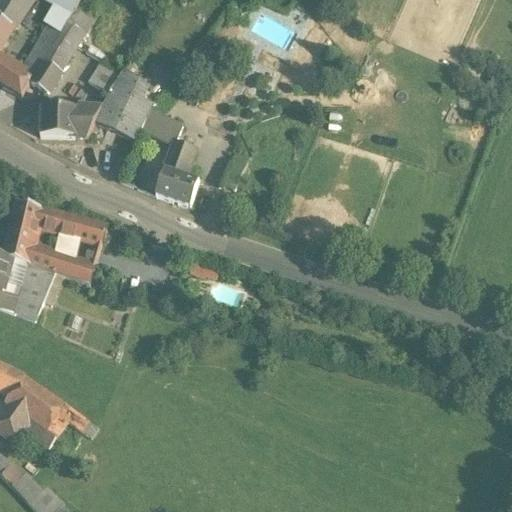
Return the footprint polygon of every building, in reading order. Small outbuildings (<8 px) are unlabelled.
[(7,0),(0,12),(0,27),(13,35),(35,0),(7,0)] [(86,0),(44,0),(75,19),(85,2),(86,0)] [(94,26),(77,15),(75,19),(67,31),(69,32),(71,33),(85,40),(94,26)] [(0,27),(0,54),(13,35),(0,27)] [(71,33),(69,32),(62,44),(61,46),(76,55),(85,40),(71,33)] [(19,81),(11,77),(2,93),(21,105),(30,90),(32,92),(61,46),(62,44),(49,36),(21,83),(19,81)] [(61,46),(32,92),(47,101),(76,55),(61,46)] [(12,75),(0,68),(0,91),(2,93),(11,77),(12,75)] [(123,82),(100,69),(88,89),(111,102),(123,82)] [(124,78),(123,82),(111,102),(94,132),(136,150),(142,137),(142,138),(151,118),(154,112),(136,103),(143,91),(124,78)] [(100,117),(41,115),(40,142),(76,144),(85,144),(90,139),(94,132),(100,119),(99,119),(100,117)] [(182,133),(151,118),(142,138),(174,151),(175,149),(182,133)] [(195,156),(175,149),(174,151),(170,163),(190,170),(195,156)] [(190,170),(170,163),(165,176),(161,188),(156,203),(190,215),(199,189),(185,183),(190,170)] [(230,172),(222,191),(235,196),(243,177),(230,172)] [(161,188),(143,181),(138,196),(156,203),(161,188)] [(47,217),(16,209),(4,264),(12,266),(28,271),(32,255),(37,234),(43,236),(47,217)] [(84,227),(47,217),(43,236),(78,245),(84,227)] [(106,233),(84,227),(78,245),(100,252),(106,233)] [(93,272),(32,255),(28,271),(55,280),(86,291),(93,272)] [(4,264),(0,262),(0,297),(3,298),(12,266),(4,264)] [(55,280),(28,271),(18,303),(42,312),(55,280)] [(219,285),(193,276),(189,289),(199,294),(201,290),(215,295),(219,285)] [(42,312),(18,303),(13,320),(35,329),(42,312)] [(82,324),(72,320),(67,331),(78,335),(82,324)] [(23,382),(12,376),(4,372),(0,384),(0,391),(11,400),(23,382)] [(65,410),(23,382),(11,400),(6,408),(48,436),(65,410)] [(48,436),(6,408),(0,416),(0,438),(17,450),(27,436),(41,446),(48,436)] [(89,426),(77,418),(70,430),(80,437),(89,426)] [(25,479),(1,461),(0,462),(0,479),(12,492),(25,479)] [(57,511),(25,479),(12,492),(13,493),(31,511),(57,511)]
